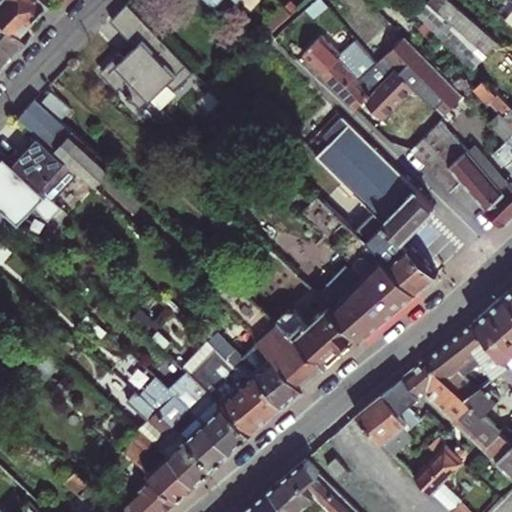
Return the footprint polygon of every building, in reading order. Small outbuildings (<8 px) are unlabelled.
[(0,0),(0,6),(23,27),(47,0),(0,0)] [(436,31),(475,71),(501,43),(450,0),(432,0),(419,15),(436,31)] [(195,69),(128,1),(111,19),(141,49),(134,54),(130,50),(116,63),(121,68),(109,78),(120,89),(123,86),(143,107),(169,81),(176,88),(195,69)] [(292,13),(282,3),(261,22),(272,32),(292,13)] [(0,41),(12,53),(30,34),(23,27),(0,6),(0,41)] [(428,38),(436,31),(419,15),(418,14),(411,19),(428,38)] [(347,35),(356,45),(360,41),(352,31),(347,35)] [(302,54),(355,106),(365,97),(372,90),(355,72),(370,57),(368,55),(371,52),(361,42),(360,41),(356,45),(341,59),(337,56),(340,52),(322,34),(302,54)] [(424,99),(442,115),(464,94),(404,35),(401,39),(406,45),(393,58),(369,35),(361,42),(371,52),(375,56),(373,60),(379,67),(368,78),(376,86),(372,90),(365,97),(384,115),(415,84),(407,75),(411,71),(431,91),(424,99)] [(0,65),(12,53),(0,41),(0,65)] [(511,107),(483,78),(474,86),(499,112),(511,124),(511,134),(508,138),(511,142),(511,107)] [(52,89),(44,98),(63,115),(71,107),(52,89)] [(17,116),(39,135),(79,171),(94,185),(112,165),(37,95),(17,116)] [(490,120),(508,138),(511,134),(511,124),(499,112),(490,120)] [(317,154),(351,188),(406,241),(439,208),(342,114),(323,134),(330,141),(317,154)] [(468,147),(439,118),(411,146),(451,188),(460,180),(502,226),(508,224),(511,220),(511,142),(508,138),(494,151),(511,169),(511,172),(506,178),(473,142),(468,147)] [(15,161),(55,198),(79,171),(39,135),(15,161)] [(28,228),(55,198),(15,161),(0,147),(0,161),(3,165),(0,168),(0,202),(1,204),(28,228)] [(388,259),(415,290),(437,271),(406,241),(351,188),(340,199),(395,252),(388,259)] [(351,326),(361,336),(377,323),(405,299),(415,290),(388,259),(319,194),(302,212),(364,271),(343,293),(332,305),(351,326)] [(220,263),(202,282),(230,308),(248,289),(220,263)] [(313,263),(300,276),(329,302),(332,305),(343,293),(313,263)] [(326,365),(322,361),(278,317),(260,299),(248,289),(230,308),(259,338),(304,385),(326,365)] [(490,303),(511,327),(511,296),(506,290),(490,303)] [(332,305),(329,302),(308,322),(295,308),(287,308),(278,317),(322,361),(333,352),(329,347),(351,326),(332,305)] [(474,318),(507,358),(511,353),(511,327),(490,303),(474,318)] [(477,384),(466,373),(456,363),(473,348),(483,358),(494,371),(500,367),(509,360),(507,358),(474,318),(424,358),(448,379),(462,391),(465,395),(477,384)] [(217,347),(227,357),(235,349),(216,331),(208,339),(217,347)] [(304,385),(259,338),(239,356),(244,361),(247,360),(285,401),(304,385)] [(183,365),(192,374),(217,347),(208,339),(183,365)] [(64,359),(45,342),(29,360),(48,377),(64,359)] [(183,365),(158,342),(150,350),(179,376),(169,386),(175,391),(235,445),(254,429),(192,374),(183,365)] [(217,347),(192,374),(254,429),(285,401),(247,360),(244,361),(235,365),(227,357),(217,347)] [(456,363),(466,373),(483,358),(473,348),(456,363)] [(418,381),(426,389),(432,395),(448,379),(424,358),(408,371),(418,381)] [(511,378),(511,363),(511,364),(509,360),(500,367),(511,378)] [(0,392),(15,375),(0,361),(0,392)] [(426,389),(418,381),(408,371),(404,374),(401,377),(420,395),(423,392),(426,389)] [(507,389),(491,374),(482,380),(499,396),(507,389)] [(0,398),(6,404),(25,384),(15,375),(0,392),(0,398)] [(410,403),(420,395),(401,377),(391,384),(371,401),(357,412),(395,451),(413,434),(407,428),(421,415),(410,403)] [(448,379),(432,395),(446,407),(462,391),(448,379)] [(499,396),(482,380),(479,382),(477,384),(465,395),(483,411),(484,411),(499,396)] [(151,402),(158,409),(175,391),(169,386),(167,384),(157,396),(151,402)] [(146,386),(140,393),(151,402),(157,396),(146,386)] [(217,461),(235,445),(175,391),(158,409),(217,461)] [(483,411),(465,395),(462,391),(446,407),(457,418),(467,427),(483,411)] [(217,461),(158,409),(151,402),(140,393),(131,402),(139,409),(146,416),(138,425),(198,478),(217,461)] [(130,418),(138,425),(146,416),(139,409),(130,418)] [(501,427),(484,411),(483,411),(467,427),(484,444),(501,427)] [(511,428),(506,422),(501,427),(484,444),(499,457),(511,469),(511,428)] [(124,511),(160,511),(178,496),(198,478),(138,425),(121,443),(153,473),(117,506),(124,511)] [(439,483),(466,458),(439,431),(429,441),(436,449),(415,470),(456,511),(473,511),(460,498),(457,501),(439,483)] [(429,441),(407,463),(415,470),(436,449),(429,441)] [(326,460),(341,475),(350,466),(335,451),(326,460)] [(333,511),(365,511),(305,454),(289,468),(312,491),(306,497),(321,511),(323,511),(329,507),(333,511)] [(289,468),(270,485),(284,501),(276,508),(279,511),(321,511),(306,497),(312,491),(289,468)] [(124,511),(117,506),(77,469),(66,479),(100,511),(98,511),(68,511),(65,509),(61,511),(124,511)] [(270,485),(239,511),(279,511),(276,508),(284,501),(270,485)]
